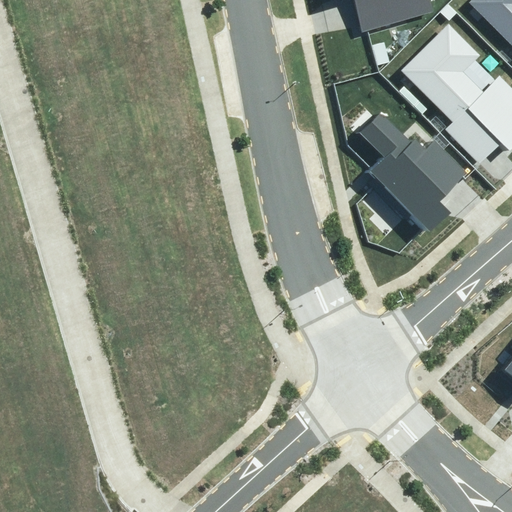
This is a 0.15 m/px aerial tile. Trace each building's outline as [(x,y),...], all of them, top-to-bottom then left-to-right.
[(335,0),(346,0),(356,36),(435,14),(431,0),(327,0),(328,2),(335,0)] [(511,56),(510,58),(511,60),(511,0),(465,0),(465,1),(511,44),(511,56)] [(443,127),(478,160),(498,139),(504,145),(511,136),(511,89),(495,73),(482,86),(463,68),(481,50),(446,17),(398,69),(451,118),(443,127)] [(372,153),(350,174),(404,229),(410,223),(423,237),(453,209),(439,195),(466,170),(426,129),(418,137),(380,99),(349,129),(372,153)] [(259,117),(215,148),(245,196),(332,143),(309,104),(267,130),(259,117)] [(0,309),(1,311),(87,287),(100,305),(107,303),(124,363),(171,350),(183,390),(236,374),(205,268),(133,288),(119,240),(134,236),(119,186),(50,206),(54,217),(45,220),(39,197),(47,195),(35,153),(0,163),(0,309)] [(385,285),(368,288),(377,332),(394,328),(385,285)] [(511,353),(502,366),(511,374),(511,353)] [(211,388),(176,400),(185,424),(176,427),(182,444),(198,438),(204,454),(194,458),(203,483),(275,458),(264,426),(302,413),(288,373),(214,398),(211,388)] [(511,511),(511,399),(507,385),(469,398),(510,511),(511,511)] [(482,511),(445,410),(407,423),(439,511),(482,511)] [(341,443),(306,459),(324,497),(359,480),(341,443)]
